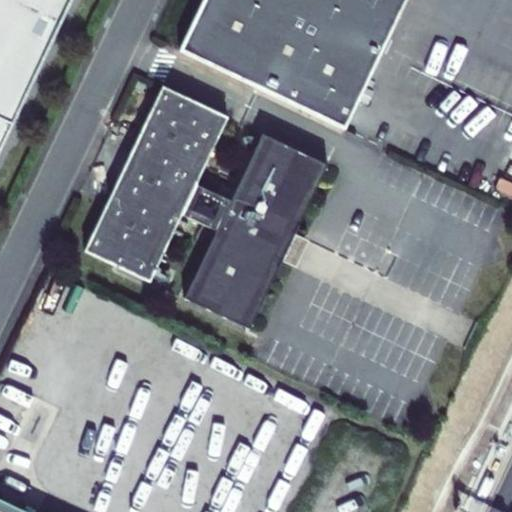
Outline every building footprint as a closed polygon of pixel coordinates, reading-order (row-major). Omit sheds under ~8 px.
[(0,0),(0,143),(68,0),(0,0)] [(401,0),(200,0),(176,51),(340,129),(401,0)] [(246,329),(278,261),(292,231),(323,164),(259,134),(228,201),(196,186),(227,120),(159,87),(80,250),(150,283),(181,217),(214,232),(182,299),(246,329)] [(308,239),(292,231),(278,261),(294,268),(308,239)] [(28,511),(0,498),(0,511),(28,511)]
